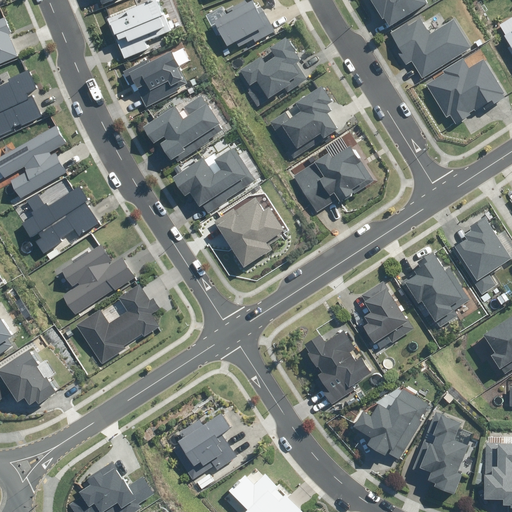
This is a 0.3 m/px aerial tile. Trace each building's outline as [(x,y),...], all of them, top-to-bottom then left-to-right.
[(152,0),(107,18),(124,59),(147,49),(145,42),(171,31),(158,0),(152,0)] [(236,42),(239,47),(253,39),(254,42),(274,31),(263,10),(259,12),(252,0),(251,0),(247,3),(245,0),(224,11),(222,7),(205,15),(217,36),(220,34),(228,47),(236,42)] [(362,0),(372,15),(375,14),(379,21),(381,20),(386,28),(424,4),(421,0),(362,0)] [(0,67),(16,61),(17,64),(21,62),(11,40),(15,39),(4,13),(0,14),(0,67)] [(392,49),(402,66),(408,63),(418,80),(468,50),(450,20),(426,35),(417,20),(405,27),(403,24),(386,34),(394,47),(392,49)] [(511,28),(501,35),(511,52),(511,28)] [(306,81),(297,67),(305,61),(286,32),(262,48),(268,57),(264,60),(260,54),(232,72),(245,92),(243,93),(255,111),(281,95),(283,97),(306,81)] [(183,84),(167,52),(144,65),(142,61),(119,73),(130,94),(133,92),(142,109),(174,92),(173,90),(183,84)] [(504,98),(479,60),(467,68),(460,58),(439,72),(440,74),(422,86),(444,120),(454,113),(460,122),(472,114),(477,123),(493,112),(490,107),(504,98)] [(0,138),(47,117),(43,107),(40,108),(33,93),(39,90),(29,68),(29,67),(0,80),(0,138)] [(281,114),(267,124),(291,160),(335,131),(324,115),(328,112),(324,106),(329,103),(319,87),(293,104),(299,112),(286,121),(281,114)] [(208,144),(225,132),(199,92),(174,107),(171,102),(152,114),(153,116),(135,127),(150,150),(156,146),(169,166),(171,165),(173,169),(209,146),(208,144)] [(56,121),(0,152),(0,181),(3,187),(6,185),(17,204),(74,172),(72,167),(67,170),(63,164),(66,163),(59,151),(70,145),(56,121)] [(231,145),(206,161),(201,154),(165,177),(182,203),(188,198),(203,220),(257,185),(231,145)] [(327,155),(292,178),(316,214),(336,200),(339,204),(372,182),(357,159),(356,160),(348,147),(329,159),(327,155)] [(27,216),(16,224),(31,245),(32,244),(37,252),(41,259),(66,242),(64,240),(71,235),(76,242),(102,223),(89,205),(92,203),(78,182),(47,204),(44,200),(25,213),(27,216)] [(488,275),(510,261),(482,217),(469,226),(471,230),(463,235),(466,241),(451,250),(480,297),(495,287),(488,275)] [(57,271),(69,289),(58,296),(74,320),(137,277),(121,254),(113,259),(102,242),(57,271)] [(461,299),(432,253),(417,263),(419,267),(413,271),(416,276),(403,284),(417,305),(422,302),(435,322),(451,312),(448,307),(461,299)] [(384,284),(364,297),(374,314),(369,317),(372,323),(366,327),(375,342),(388,334),(392,341),(412,329),(384,284)] [(99,310),(76,326),(102,364),(125,349),(124,347),(142,335),(144,338),(159,327),(151,315),(159,310),(152,299),(148,302),(137,285),(117,299),(126,312),(108,324),(99,310)] [(511,315),(482,336),(493,354),(489,357),(503,377),(511,370),(511,315)] [(0,352),(13,345),(7,336),(10,334),(0,317),(0,352)] [(325,343),(320,335),(304,345),(309,353),(307,355),(316,369),(318,368),(322,374),(317,377),(322,384),(317,388),(330,406),(353,391),(352,390),(367,380),(365,378),(370,375),(360,359),(355,362),(349,353),(355,349),(343,331),(325,343)] [(0,370),(0,400),(11,393),(18,403),(25,398),(30,406),(36,401),(38,404),(57,392),(48,379),(54,374),(45,360),(38,364),(29,351),(0,370)] [(417,422),(426,406),(401,391),(396,399),(395,399),(387,411),(377,405),(370,418),(362,413),(352,429),(370,439),(365,447),(384,457),(388,450),(390,451),(387,455),(397,461),(420,423),(417,422)] [(174,450),(193,480),(215,465),(217,469),(236,457),(222,435),(231,428),(221,413),(203,425),(199,420),(179,433),(183,439),(178,442),(181,446),(174,450)] [(458,424),(432,414),(411,472),(428,478),(426,482),(433,485),(431,490),(453,498),(461,476),(455,474),(465,447),(451,442),(458,424)] [(473,480),(472,499),(483,511),(511,511),(511,483),(511,484),(511,478),(511,436),(510,436),(509,440),(482,438),(473,480)] [(134,511),(141,508),(138,503),(154,494),(143,477),(128,486),(112,462),(88,478),(89,480),(87,481),(90,485),(79,492),(82,497),(69,505),(74,511),(134,511)] [(245,511),(302,511),(266,474),(254,485),(245,475),(228,491),(247,511),(245,511)]
